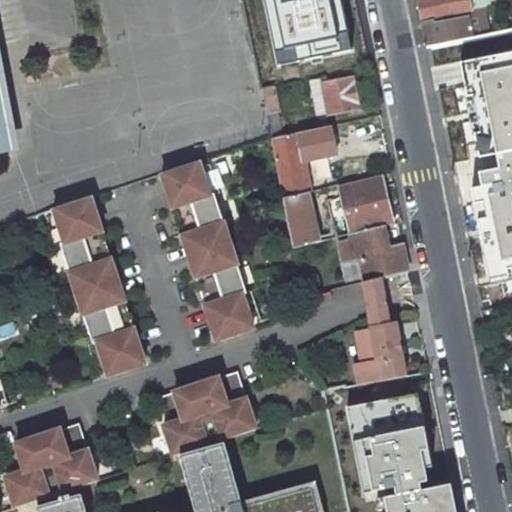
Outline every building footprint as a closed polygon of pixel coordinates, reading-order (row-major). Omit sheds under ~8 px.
[(0,0),(0,160),(14,158),(10,133),(8,133),(0,90),(0,0)] [(417,0),(422,23),(433,21),(467,13),(471,12),(468,0),(417,0)] [(493,0),(468,0),(471,12),(482,10),(495,7),(493,0)] [(315,61),(342,55),(332,2),(304,8),(315,61)] [(422,23),(427,46),(487,34),(482,10),(471,12),(467,13),(466,16),(433,23),(433,21),(422,23)] [(511,32),(460,45),(478,139),(468,165),(492,275),(511,271),(511,32)] [(275,51),(254,56),(262,90),(275,88),(282,86),(275,51)] [(320,79),(309,81),(315,117),(327,115),(327,116),(359,109),(353,77),(326,83),(321,83),(320,79)] [(275,88),(262,90),(271,139),(283,136),(275,88)] [(283,136),(271,139),(282,199),(305,194),(309,192),(298,133),(283,136)] [(209,196),(200,167),(198,162),(161,174),(215,342),(253,330),(251,325),(242,296),(246,295),(214,195),(209,196)] [(209,164),(200,167),(209,196),(214,195),(218,193),(209,164)] [(382,175),(339,185),(350,234),(376,227),(383,226),(393,223),(382,175)] [(309,192),(305,194),(315,243),(320,242),(309,192)] [(305,194),(282,199),(293,249),(315,243),(305,194)] [(90,198),(53,210),(55,214),(64,243),(60,245),(92,345),(97,343),(106,372),(107,377),(145,365),(90,198)] [(60,245),(64,243),(55,214),(46,217),(55,246),(60,245)] [(383,226),(376,227),(382,251),(389,249),(383,226)] [(389,249),(382,251),(376,227),(350,234),(351,240),(356,259),(360,258),(365,281),(409,271),(404,246),(389,249)] [(351,240),(344,241),(349,261),(356,259),(351,240)] [(246,295),(242,296),(251,325),(260,322),(251,293),(246,295)] [(405,376),(395,324),(355,332),(365,384),(405,376)] [(97,375),(106,372),(97,343),(92,345),(88,346),(97,375)] [(255,430),(236,373),(202,384),(205,391),(190,396),(188,389),(159,398),(168,425),(163,427),(173,457),(255,430)] [(371,511),(345,387),(323,392),(326,411),(347,511),(371,511)] [(23,442),(0,449),(0,471),(2,479),(0,479),(0,489),(7,511),(90,484),(71,426),(37,437),(39,445),(25,449),(23,442)] [(243,511),(224,445),(223,445),(181,457),(194,503),(179,505),(179,511),(243,511)] [(453,494),(451,487),(436,490),(437,497),(453,494)] [(85,511),(81,496),(71,499),(70,495),(59,498),(61,502),(38,508),(38,511),(85,511)]
